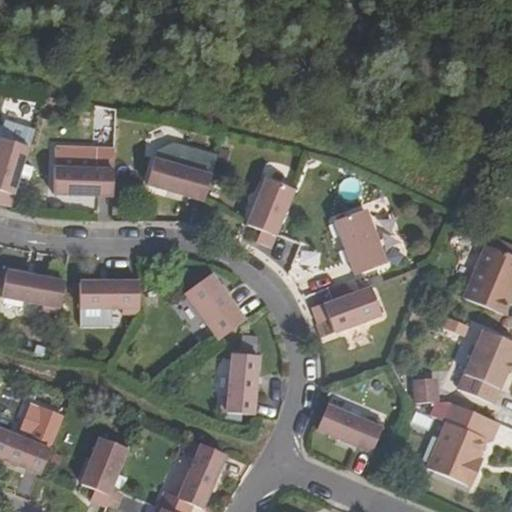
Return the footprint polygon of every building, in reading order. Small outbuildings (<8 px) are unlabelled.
[(0,139),(0,204),(11,207),(29,148),(0,139)] [(195,172),(154,160),(147,185),(204,202),(212,171),(196,166),(195,172)] [(97,171),(54,169),(53,195),(112,197),(113,165),(97,165),(97,171)] [(266,180),(247,226),(260,232),(256,243),(271,249),(295,192),(266,180)] [(366,210),(335,221),(342,239),(356,276),(386,265),(366,210)] [(463,299),(502,316),(511,292),(511,257),(485,246),(463,299)] [(42,312),(58,314),(64,283),(26,275),(6,272),(1,297),(43,305),(42,312)] [(210,274),(184,293),(195,309),(219,340),(244,321),(210,274)] [(122,315),(139,315),(139,283),(100,282),(80,283),(80,309),(122,309),(122,315)] [(328,320),(334,334),(380,316),(370,287),(312,309),(318,324),(328,320)] [(456,390),(492,405),(511,355),(511,344),(481,331),(456,390)] [(222,396),(221,413),(253,416),(256,378),(258,357),(232,355),(228,397),(222,396)] [(411,403),(435,404),(436,379),(411,378),(411,403)] [(498,424),(454,405),(446,423),(426,469),(470,488),(478,469),(475,468),(478,459),(486,441),(491,442),(498,424)] [(366,423),(327,407),(316,430),(335,438),(371,453),(383,424),(368,417),(366,423)] [(35,445),(0,431),(0,459),(40,476),(52,446),(37,439),(35,445)] [(100,439),(81,485),(95,491),(90,502),(105,508),(128,450),(100,439)] [(195,461),(178,500),(201,510),(225,455),(196,443),(189,458),(195,461)]
